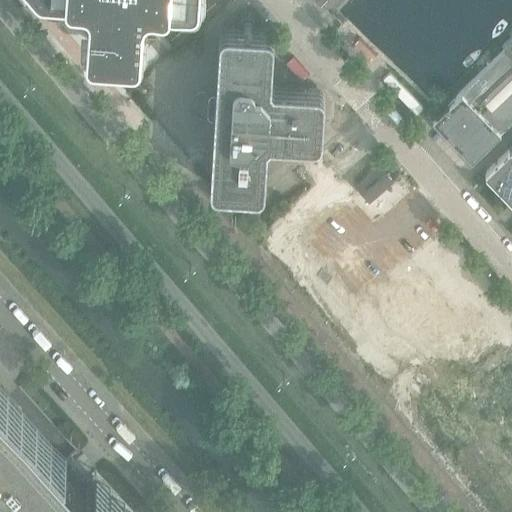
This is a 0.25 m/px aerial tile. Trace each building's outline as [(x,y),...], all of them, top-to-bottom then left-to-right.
[(68,0),(81,12),(86,45),(95,57),(142,61),(155,52),(160,7),(201,9),(212,2),(211,0),(68,0)] [(219,34),(216,94),(210,180),(211,183),(212,186),(215,188),(218,189),(256,191),(259,191),(262,189),(264,187),(265,184),(267,141),(270,138),(313,140),(317,140),(319,138),(321,136),(322,133),(324,95),(324,91),(322,89),(320,87),(317,86),(274,83),(271,80),(274,38),(273,34),(272,32),(269,30),(266,29),(228,26),(225,27),(222,28),(220,31),(219,34)] [(350,29),(342,36),(360,57),(370,48),(350,29)] [(432,118),(471,158),(511,119),(511,55),(505,48),(432,118)] [(511,204),(511,145),(485,172),(511,200),(511,204)] [(379,165),(356,185),(368,199),(392,179),(379,165)] [(0,484),(24,511),(133,511),(95,470),(80,483),(75,477),(76,476),(76,475),(77,474),(77,473),(77,471),(77,470),(76,469),(76,468),(75,467),(74,466),(73,466),(72,466),(70,466),(69,466),(67,467),(66,467),(63,463),(66,460),(0,386),(0,484)]
